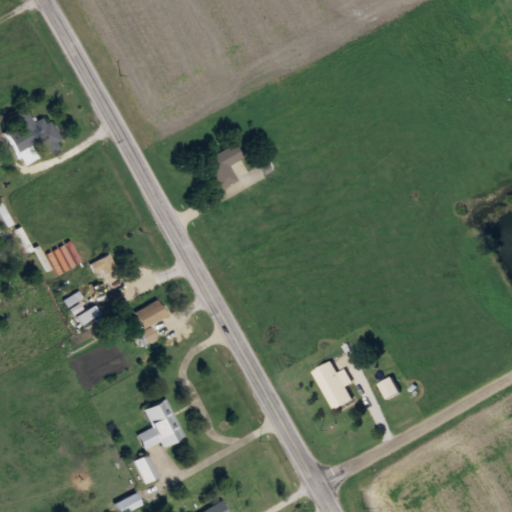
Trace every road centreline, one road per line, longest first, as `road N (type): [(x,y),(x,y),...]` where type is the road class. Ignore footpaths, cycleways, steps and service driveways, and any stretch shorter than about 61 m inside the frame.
road 1 (secondary): [(333,511),(42,0)]
road 2 (residential): [(318,485),(511,373)]
